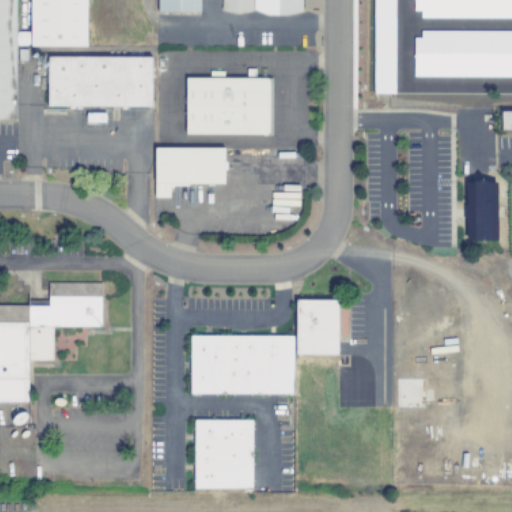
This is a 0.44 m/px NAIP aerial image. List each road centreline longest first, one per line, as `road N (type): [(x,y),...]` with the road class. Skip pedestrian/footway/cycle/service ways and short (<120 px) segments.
road 1 (residential): [(0,194),(76,205),(159,258),(198,269),(291,266),(318,251),(333,226)]
road 2 (residential): [(337,0),(333,226)]
